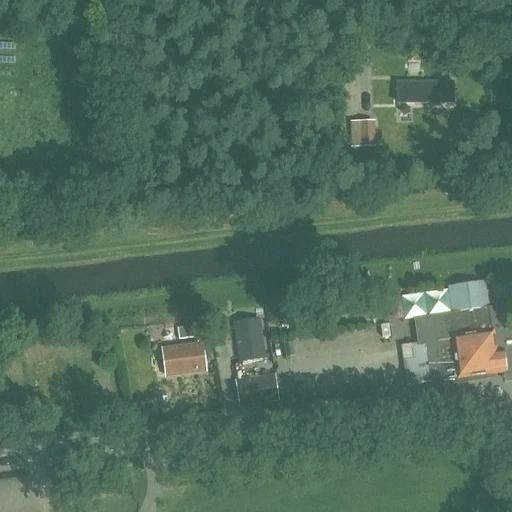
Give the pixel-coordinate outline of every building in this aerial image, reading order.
[(453,82),(397,82),(397,103),(453,103),(453,82)] [(374,146),(374,122),(360,122),(360,146),(374,146)] [(458,280),(460,306),(496,303),(494,277),(458,280)] [(432,386),(443,385),(489,378),(488,373),(511,369),(511,304),(414,319),(418,344),(402,346),(408,386),(431,382),(432,386)] [(236,331),(241,362),(264,358),(259,327),(236,331)] [(166,376),(206,371),(202,345),(163,350),(166,376)] [(240,407),(279,401),(275,375),(236,381),(240,407)]
